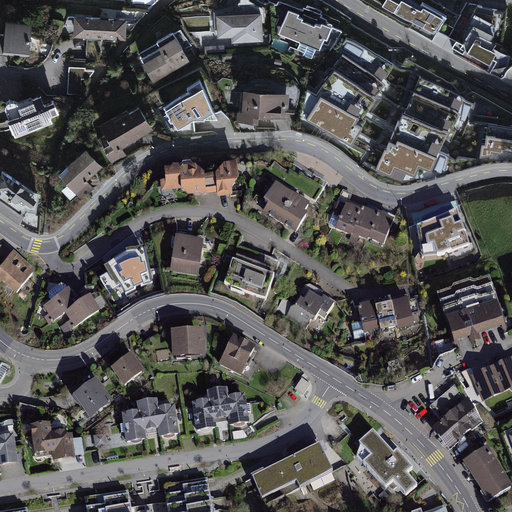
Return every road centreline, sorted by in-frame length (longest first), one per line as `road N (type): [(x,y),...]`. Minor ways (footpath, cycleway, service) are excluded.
road 1 (residential): [(47,247),(147,162),(177,148),(287,142),(327,154),(366,185),(398,196),(511,173)]
road 2 (residential): [(47,247),(61,268),(76,268),(157,211),(231,209),(361,292)]
road 3 (residential): [(0,489),(267,444),(306,419),(335,379)]
road 4 (secondary): [(36,358),(83,353),(150,308),(187,302),(225,311),(335,379)]
road 5 (residential): [(511,95),(341,0)]
road 6 (residential): [(511,345),(381,408)]
road 7 (secondary): [(381,408),(435,458),(470,511)]
